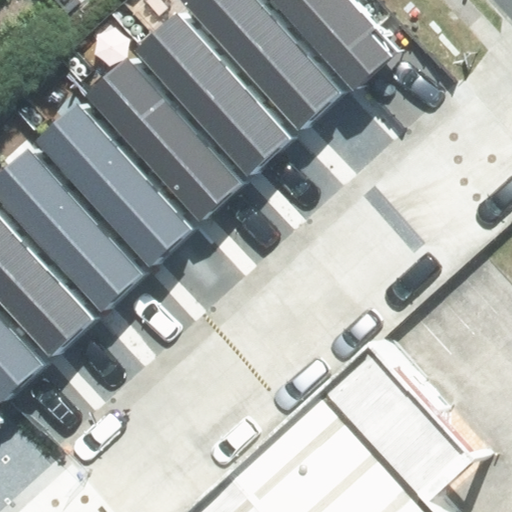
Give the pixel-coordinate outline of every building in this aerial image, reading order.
[(341,91),(257,0),(189,0),(185,5),(299,130),(341,91)] [(375,26),(350,0),(272,0),(355,90),(393,56),(369,31),(375,26)] [(291,139),(176,14),(134,52),(248,177),(291,139)] [(241,182),(127,57),(84,96),(199,220),(241,182)] [(191,228),(76,103),(34,142),(148,267),(191,228)] [(144,272),(29,147),(0,173),(0,200),(101,311),(144,272)] [(93,320),(0,218),(0,303),(50,358),(93,320)] [(43,365),(0,318),(0,403),(0,404),(43,365)] [(451,511),(444,503),(490,461),(387,350),(208,511),(451,511)]
